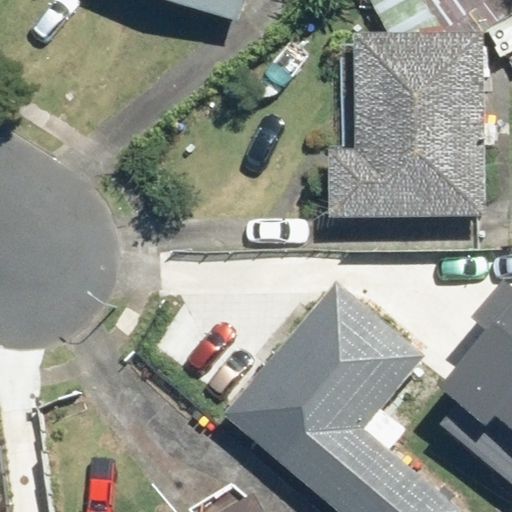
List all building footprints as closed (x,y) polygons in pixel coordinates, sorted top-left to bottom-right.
[(160,0),(233,25),(241,0),(160,0)] [(479,213),(476,42),(345,45),(347,154),(332,154),(333,216),(479,213)] [(210,409),(324,511),(464,511),(472,504),(366,409),(426,342),(341,266),(210,409)] [(511,311),(445,390),(511,446),(511,311)] [(223,511),(259,511),(251,496),(223,511)]
